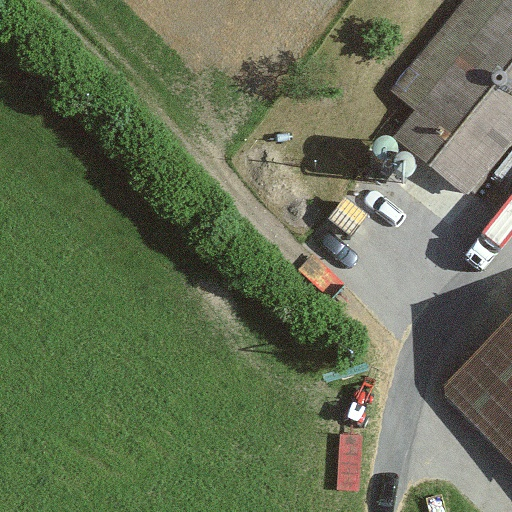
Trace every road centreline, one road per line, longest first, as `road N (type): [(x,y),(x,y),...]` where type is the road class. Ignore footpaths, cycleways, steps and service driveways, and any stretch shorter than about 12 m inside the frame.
road 1 (track): [(54,0),(411,367)]
road 2 (residential): [(511,247),(457,295),(411,367),(384,511)]
